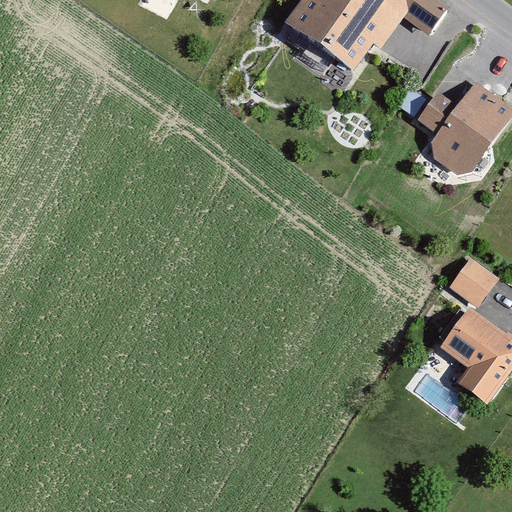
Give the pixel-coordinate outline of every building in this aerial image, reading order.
[(413,39),(434,6),(424,0),(293,0),(274,31),(348,79),(385,21),(413,39)] [(511,111),(469,82),(451,109),(431,138),(425,147),(428,161),(453,179),(468,177),(511,111)] [(431,138),(451,109),(431,93),(410,122),(431,138)] [(500,279),(471,258),(449,288),(478,308),(500,279)] [(470,307),(440,348),(468,368),(457,382),(487,404),(511,371),(511,333),(508,331),(506,334),(470,307)]
